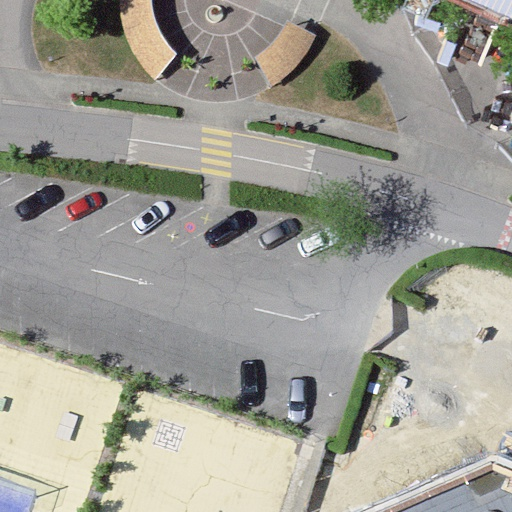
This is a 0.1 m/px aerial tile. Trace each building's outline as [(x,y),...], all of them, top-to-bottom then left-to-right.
[(147,0),(119,0),(120,24),(132,53),(152,79),(170,62),(155,39),(147,20),(147,0)] [(511,0),(452,0),(511,26),(511,0)] [(312,38),(285,27),(278,46),(267,56),(253,66),(268,86),(290,71),(302,59),(312,38)] [(406,367),(377,425),(419,446),(449,388),(406,367)] [(511,511),(511,465),(495,459),(372,511),(511,511)]
